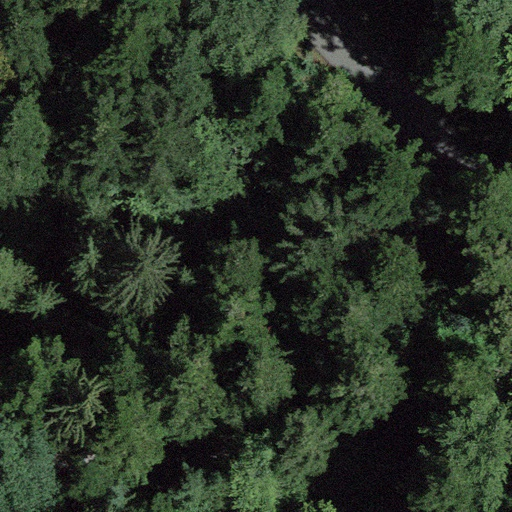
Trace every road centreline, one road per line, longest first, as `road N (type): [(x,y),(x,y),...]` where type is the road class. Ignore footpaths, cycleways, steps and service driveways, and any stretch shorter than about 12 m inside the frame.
road 1 (track): [(511,416),(0,489)]
road 2 (unclassified): [(292,0),(511,228)]
